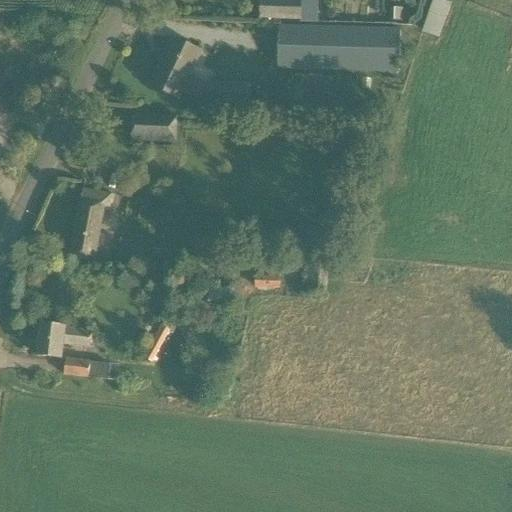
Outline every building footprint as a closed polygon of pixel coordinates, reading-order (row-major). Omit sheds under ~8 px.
[(284,21),(297,22),(297,21),(300,21),(302,21),(302,2),(302,0),(260,0),(260,21),(284,21)] [(429,0),(421,33),(439,38),(449,2),(442,0),(429,0)] [(297,26),(284,26),(278,26),(277,70),(400,74),(401,29),(297,26)] [(181,89),(198,98),(217,103),(217,106),(247,107),(248,85),(205,84),(189,75),(200,53),(191,48),(173,39),(151,85),(177,98),(181,89)] [(0,82),(0,119),(11,112),(17,107),(0,82)] [(176,143),(177,118),(137,116),(136,141),(176,143)] [(70,256),(90,260),(92,258),(101,208),(111,211),(114,195),(83,190),(70,256)] [(225,236),(192,235),(192,256),(224,257),(225,236)] [(260,239),(260,256),(274,256),(274,239),(260,239)] [(325,296),(328,267),(307,264),(304,294),(325,296)] [(255,290),(280,290),(280,272),(255,272),(255,290)] [(59,359),(61,346),(91,349),(93,332),(78,330),(41,325),(37,356),(59,359)] [(117,382),(119,368),(66,360),(64,375),(108,381),(117,382)]
